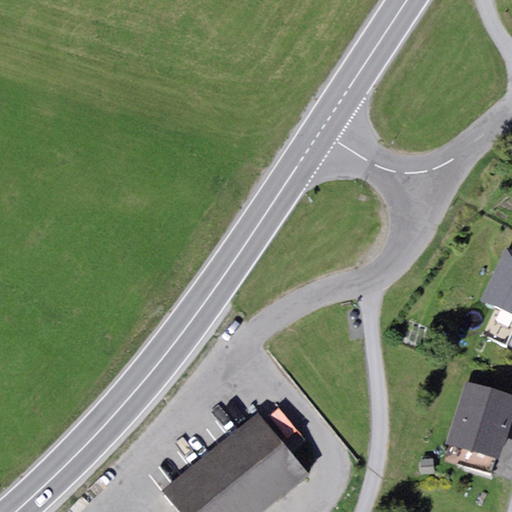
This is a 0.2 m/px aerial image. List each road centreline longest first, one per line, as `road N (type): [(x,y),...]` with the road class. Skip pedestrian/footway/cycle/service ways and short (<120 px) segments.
road 1 (primary): [(321,128),(171,345),(14,511)]
road 2 (residential): [(417,172),(412,215),(373,290),(379,435),(360,511)]
road 3 (primary): [(405,0),(321,128)]
